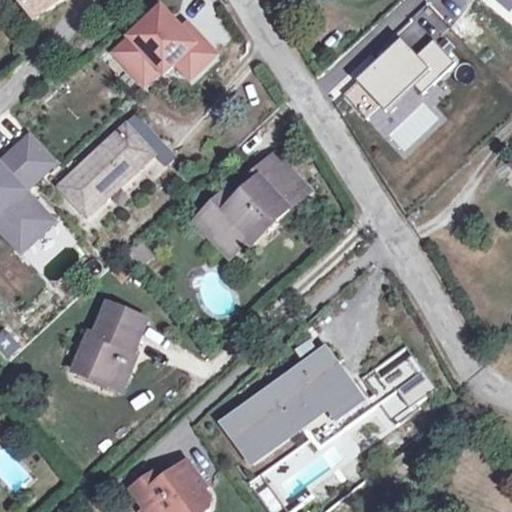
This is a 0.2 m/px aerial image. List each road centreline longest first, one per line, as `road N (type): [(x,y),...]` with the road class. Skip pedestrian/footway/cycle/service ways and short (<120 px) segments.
road 1 (residential): [(238,0),(499,401),(511,404)]
road 2 (residential): [(91,0),(0,99)]
